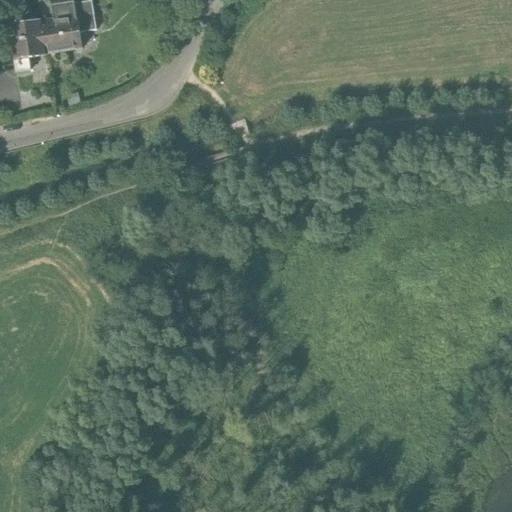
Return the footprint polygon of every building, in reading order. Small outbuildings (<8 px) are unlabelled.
[(38,0),(41,22),(47,55),(82,50),(80,34),(96,31),(92,1),(74,4),(73,0),(38,0)] [(9,27),(30,24),(27,8),(0,12),(0,37),(10,35),(9,27)] [(30,24),(9,27),(10,35),(15,66),(16,74),(31,71),(29,58),(47,55),(41,22),(30,24)] [(0,62),(2,62),(3,68),(15,66),(10,35),(0,37),(0,62)] [(81,105),(78,94),(65,98),(68,108),(81,105)]
